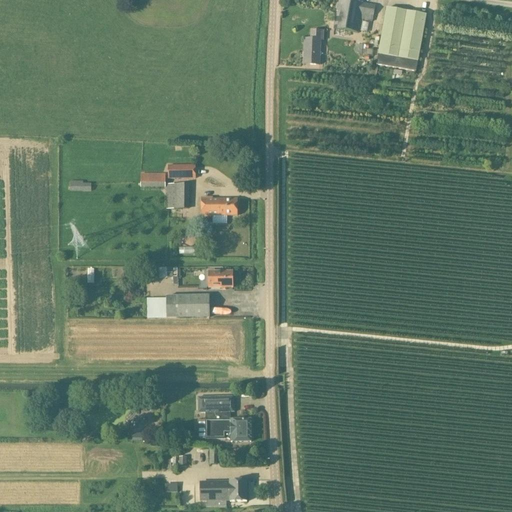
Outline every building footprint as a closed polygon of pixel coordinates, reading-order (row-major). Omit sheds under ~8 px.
[(373,22),(374,14),(375,6),(339,0),(335,29),(359,33),(361,20),(373,22)] [(417,66),(418,66),(427,15),(387,8),(377,59),(378,59),(377,68),(415,75),(417,66)] [(320,40),(323,41),(324,31),(312,31),(311,40),(305,39),(304,65),(319,65),(320,40)] [(196,179),(196,165),(168,166),(169,179),(196,179)] [(141,188),(166,188),(166,174),(141,174),(141,188)] [(92,192),(91,184),(83,184),(84,181),(70,181),(71,191),(83,191),(83,192),(92,192)] [(167,209),(189,210),(190,184),(167,184),(167,209)] [(237,216),(237,200),(213,200),(213,198),(202,198),(202,217),(213,217),(213,216),(237,216)] [(159,268),(159,278),(178,277),(177,267),(159,268)] [(233,288),(233,272),(205,272),(205,282),(199,282),(200,289),(207,289),(207,288),(233,288)] [(166,296),(166,299),(167,319),(210,318),(210,295),(166,296)] [(167,319),(166,299),(147,299),(148,319),(167,319)] [(207,420),(206,420),(206,439),(229,439),(230,440),(231,442),(251,442),(251,420),(231,420),(231,412),(235,412),(234,396),(198,397),(199,413),(207,413),(207,420)] [(157,439),(156,409),(138,409),(138,420),(144,420),(144,439),(157,439)] [(220,465),(220,448),(210,448),(209,465),(220,465)] [(139,482),(110,481),(110,496),(139,496),(139,482)] [(248,501),(247,481),(230,482),(230,483),(200,483),(201,502),(207,501),(207,507),(227,507),(227,501),(231,501),(231,502),(248,501)] [(178,492),(177,484),(165,484),(165,492),(178,492)]
